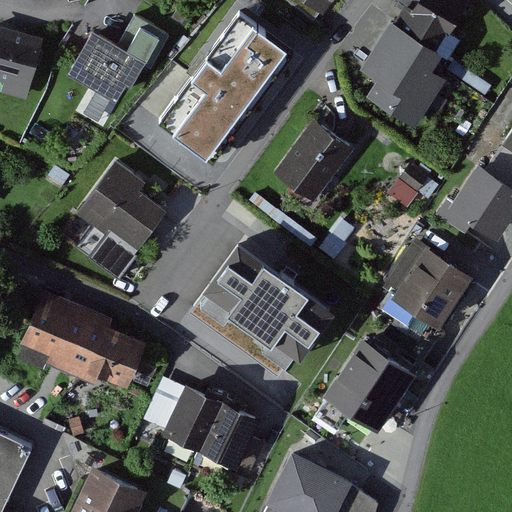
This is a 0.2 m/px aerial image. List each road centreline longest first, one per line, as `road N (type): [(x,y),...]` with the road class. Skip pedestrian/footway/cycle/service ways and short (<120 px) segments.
road 1 (residential): [(373,0),(171,273)]
road 2 (residential): [(0,253),(123,304),(286,419)]
road 3 (residential): [(511,281),(453,371),(407,511)]
